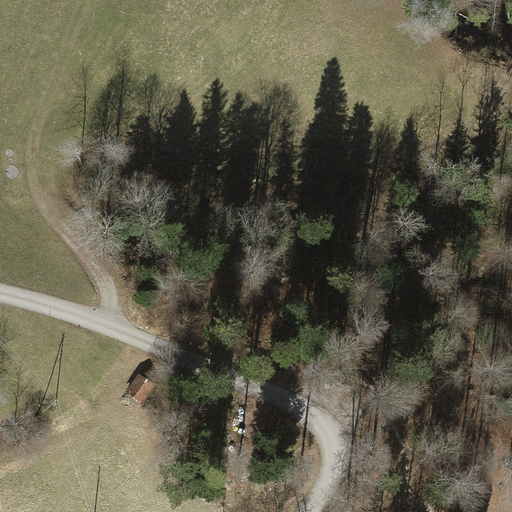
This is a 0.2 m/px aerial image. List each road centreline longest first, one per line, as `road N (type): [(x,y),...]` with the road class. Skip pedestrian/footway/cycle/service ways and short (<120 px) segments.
road 1 (residential): [(0,292),(153,339),(306,408),(336,444),(329,482),(307,511)]
road 2 (track): [(112,324),(103,281),(49,212),(37,183),(38,133),(62,67)]
